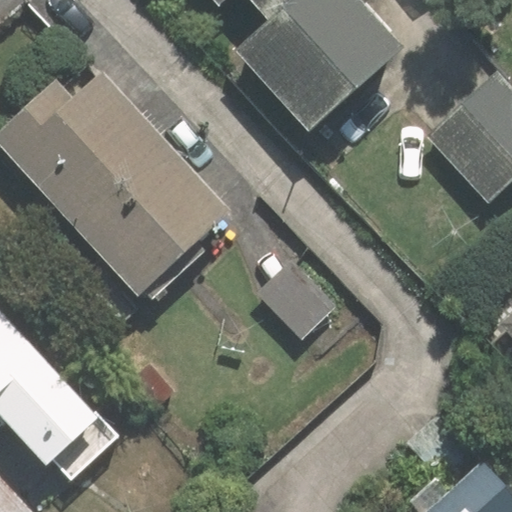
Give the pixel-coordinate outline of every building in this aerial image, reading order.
[(226,0),(227,1),(228,0),(267,0),(276,10),(238,44),(317,130),(416,39),(380,0),(226,0)] [(66,69),(1,131),(148,289),(241,203),(114,67),(87,92),(66,69)] [(485,79),(429,133),(493,199),(511,180),(511,84),(501,95),(485,79)] [(295,259),(261,296),(306,337),(340,300),(295,259)] [(0,396),(72,476),(124,428),(0,292),(0,396)] [(511,511),(511,470),(493,450),(428,511),(511,511)] [(0,511),(45,511),(0,462),(0,511)]
